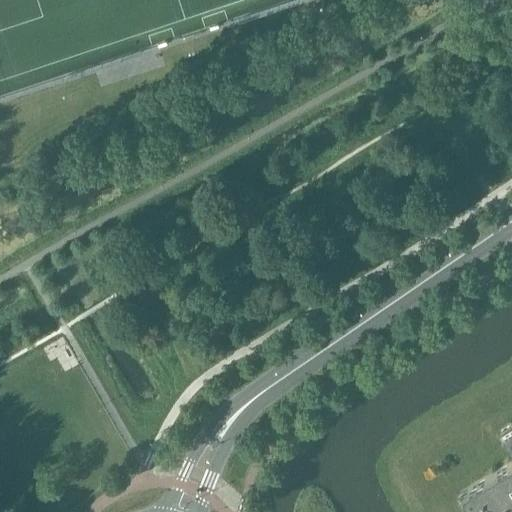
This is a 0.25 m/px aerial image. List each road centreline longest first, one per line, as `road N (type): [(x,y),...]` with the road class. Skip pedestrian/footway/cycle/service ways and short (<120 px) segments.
road 1 (unclassified): [(237,416),(511,223)]
road 2 (unclassified): [(237,416),(196,450),(166,511)]
